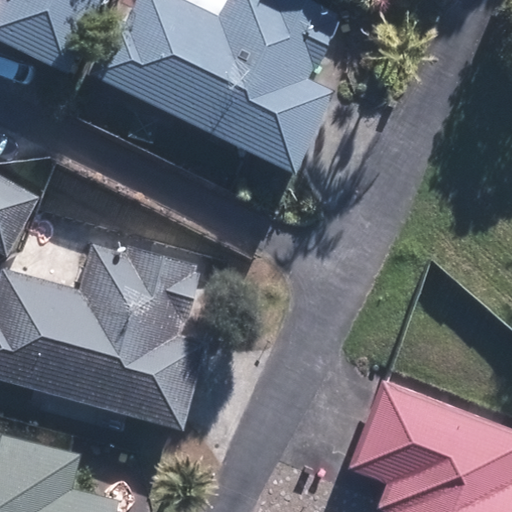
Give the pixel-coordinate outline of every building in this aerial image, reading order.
[(101,0),(0,0),(0,34),(68,68),(101,0)] [(332,17),(296,0),(142,0),(131,24),(115,16),(86,77),(292,175),(332,91),(303,77),(332,17)] [(0,251),(10,256),(42,192),(0,171),(0,251)] [(195,266),(91,241),(79,291),(0,272),(0,380),(189,425),(210,334),(189,329),(200,280),(192,278),(195,266)] [(511,511),(511,420),(382,371),(348,460),(393,477),(379,511),(511,511)] [(0,511),(119,511),(123,499),(71,484),(80,451),(0,428),(0,511)]
